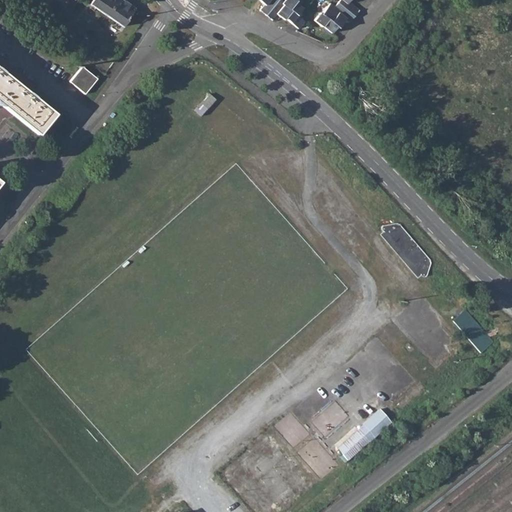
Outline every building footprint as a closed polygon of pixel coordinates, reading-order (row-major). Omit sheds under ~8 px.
[(91,0),(89,4),(105,15),(115,0),(91,0)] [(115,0),(105,15),(122,27),(134,8),(122,0),(115,0)] [(258,10),(264,15),(276,0),(259,0),(258,2),(262,5),(258,10)] [(282,0),(282,2),(279,0),(276,0),(264,15),(270,20),(274,14),(278,17),(279,16),(281,17),(294,3),(293,2),(294,1),(293,0),(282,0)] [(338,0),(336,3),(353,16),(358,10),(347,1),(348,0),(338,0)] [(281,17),(289,23),(296,15),(300,8),(294,3),(281,17)] [(312,20),(317,25),(326,13),(330,4),(328,3),(320,14),(318,12),(312,20)] [(348,21),(353,16),(336,3),(333,6),(330,4),(326,13),(317,25),(320,27),(321,26),(330,33),(337,24),(339,25),(344,18),(348,21)] [(22,15),(27,18),(34,7),(29,4),(22,15)] [(67,4),(58,18),(64,22),(73,8),(67,4)] [(27,18),(31,21),(38,10),(34,7),(27,18)] [(303,21),(296,15),(289,23),(296,29),(303,21)] [(75,52),(80,56),(88,45),(82,41),(75,52)] [(80,56),(84,59),(91,47),(88,45),(80,56)] [(70,84),(86,96),(98,80),(81,68),(70,84)] [(0,103),(37,134),(53,113),(0,70),(0,103)] [(209,94),(194,111),(200,117),(215,100),(209,94)] [(421,276),(424,277),(425,276),(429,264),(429,261),(398,224),(395,223),(383,225),(380,227),(381,229),(421,276)] [(452,321),(481,353),(493,342),(464,310),(452,321)] [(350,461),(393,420),(380,407),(338,448),(350,461)]
